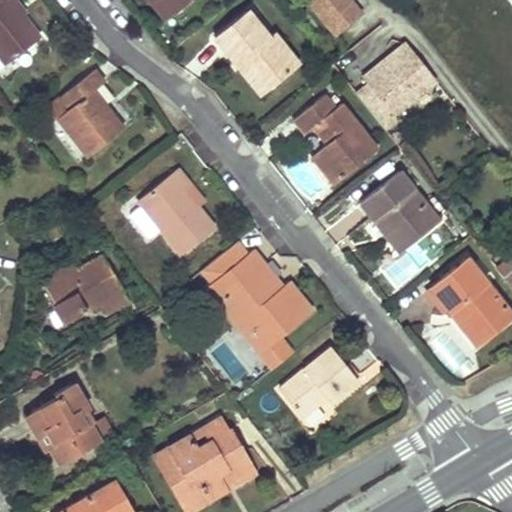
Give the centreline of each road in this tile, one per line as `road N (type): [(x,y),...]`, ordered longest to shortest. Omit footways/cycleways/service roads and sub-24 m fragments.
road 1 (residential): [(449,420),(321,254),(284,228),(179,93),(112,41),(79,0)]
road 2 (residential): [(294,511),(422,435)]
